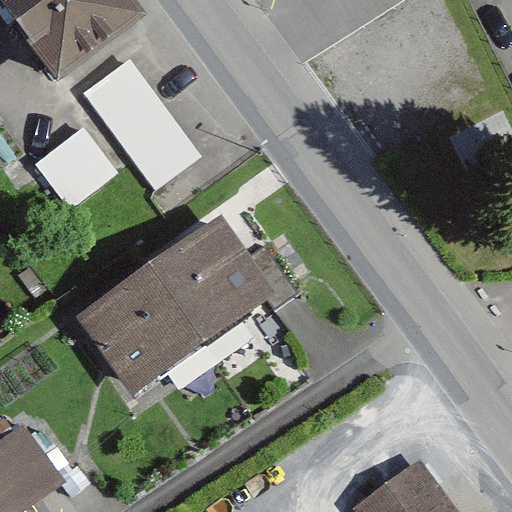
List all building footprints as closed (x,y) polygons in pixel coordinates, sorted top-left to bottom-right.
[(148,18),(134,0),(0,0),(0,5),(59,85),(148,18)] [(141,74),(93,108),(162,202),(209,168),(141,74)] [(104,177),(70,138),(28,174),(61,213),(104,177)] [(223,218),(75,322),(133,404),(281,300),(223,218)] [(0,442),(0,511),(27,511),(62,487),(18,429),(0,442)] [(472,511),(434,461),(364,511),(472,511)]
